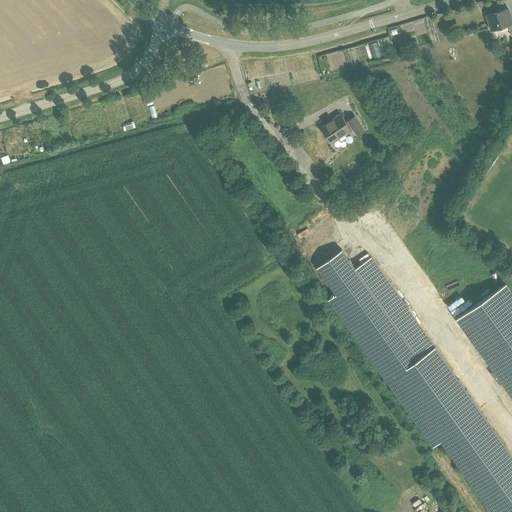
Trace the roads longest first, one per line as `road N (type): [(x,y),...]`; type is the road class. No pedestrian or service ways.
road 1 (unclassified): [(168,30),(280,46),(455,0)]
road 2 (unclassified): [(0,118),(128,77),(168,30)]
